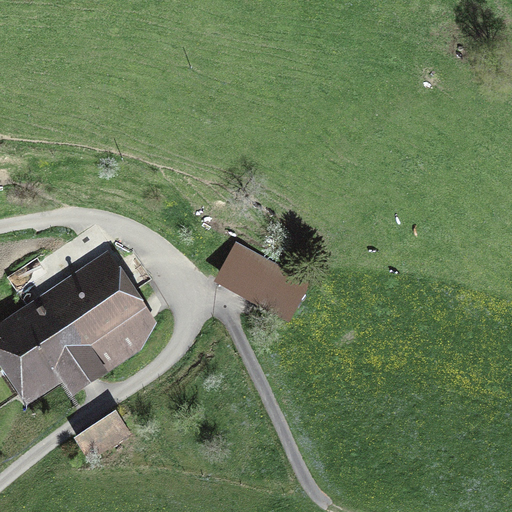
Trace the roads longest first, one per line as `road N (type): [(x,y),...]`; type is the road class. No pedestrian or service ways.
road 1 (unclassified): [(0,226),(68,216),(120,224),(164,253),(190,298),(178,346),(0,483)]
road 2 (track): [(339,511),(301,473),(233,324),(190,298)]
